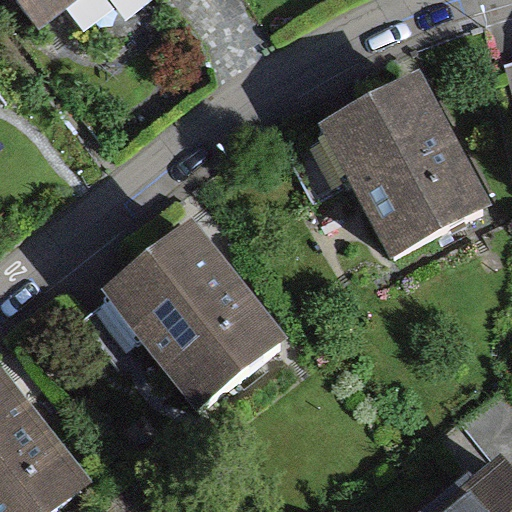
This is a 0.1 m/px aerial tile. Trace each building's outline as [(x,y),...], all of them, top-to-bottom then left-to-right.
[(3,0),(38,46),(99,0),(3,0)] [(390,277),(496,218),(420,82),(320,137),(321,144),(287,163),(314,211),(344,194),(390,277)] [(198,426),(290,352),(192,232),(100,307),(198,426)] [(0,511),(71,511),(93,495),(3,382),(0,384),(0,511)] [(510,478),(511,476),(511,398),(505,390),(461,425),(497,469),(500,466),(510,478)] [(444,511),(511,511),(511,480),(510,478),(500,466),(497,469),(444,511)]
